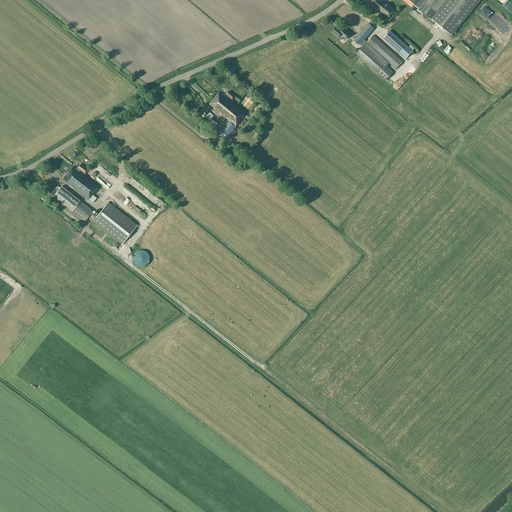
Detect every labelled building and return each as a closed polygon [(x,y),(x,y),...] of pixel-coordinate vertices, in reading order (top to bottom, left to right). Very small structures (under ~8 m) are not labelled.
[(363,0),(377,11),(378,9),(388,18),(395,9),(384,1),(385,0),(363,0)] [(408,0),(419,9),(451,35),(479,0),(408,0)] [(368,23),(354,40),(359,45),(374,29),(368,23)] [(486,25),(481,31),(485,33),(490,28),(486,25)] [(343,29),(341,31),(336,27),(331,32),(340,40),(343,38),(345,40),(350,35),(343,29)] [(389,31),(383,38),(406,58),(412,51),(389,31)] [(475,37),(479,41),(484,35),(481,32),(475,37)] [(373,35),(363,46),(356,53),(386,80),(393,72),(387,67),(390,63),(396,69),(402,62),(373,35)] [(227,137),(236,126),(236,127),(246,114),(226,98),(228,96),(232,100),(235,96),(229,91),(226,95),(225,94),(223,96),(219,92),(209,104),(229,121),(220,132),(227,137)] [(212,121),(213,120),(212,119),(214,116),(209,112),(203,120),(213,129),(217,125),(212,121)] [(92,203),(96,198),(93,195),(99,188),(78,172),(79,170),(85,174),(88,170),(80,164),(76,170),(72,167),(62,179),(92,203)] [(100,177),(102,176),(106,183),(107,183),(110,188),(111,185),(114,183),(112,191),(116,192),(117,190),(120,191),(121,191),(123,184),(116,182),(115,183),(116,179),(114,176),(112,175),(110,173),(106,172),(105,170),(101,169),(103,172),(99,171),(99,174),(100,177)] [(61,186),(53,197),(72,212),(71,212),(84,222),(87,218),(121,245),(137,225),(108,202),(97,216),(92,212),(93,211),(61,186)] [(129,193),(125,198),(145,217),(151,210),(149,208),(148,210),(129,193)] [(136,218),(134,219),(130,215),(129,217),(137,224),(139,221),(136,218)] [(141,237),(146,232),(141,228),(137,233),(141,237)] [(131,242),(134,244),(138,240),(133,235),(126,243),(128,245),(131,242)] [(135,264),(136,265),(137,265),(137,266),(138,266),(139,267),(140,267),(142,267),(143,267),(144,266),(145,266),(146,265),(147,264),(148,263),(148,262),(149,262),(149,261),(149,260),(149,259),(149,258),(149,257),(149,256),(148,255),(148,254),(147,253),(146,252),(145,251),(144,251),(143,251),(142,250),(141,250),(140,250),(138,251),(137,251),(136,252),(135,253),(134,254),(133,255),(133,256),(133,257),(133,258),(133,259),(133,260),(133,261),(133,262),(134,263),(134,264),(135,264)]
